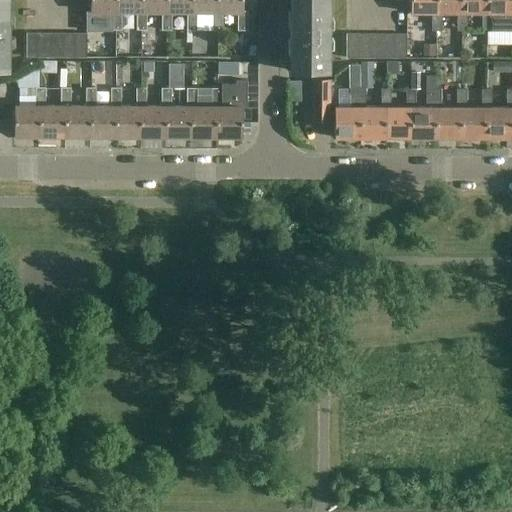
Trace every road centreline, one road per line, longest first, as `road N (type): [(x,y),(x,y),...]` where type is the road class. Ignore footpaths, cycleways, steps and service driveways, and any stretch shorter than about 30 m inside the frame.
road 1 (residential): [(0,167),(268,169)]
road 2 (residential): [(268,169),(511,172)]
road 3 (residential): [(268,169),(268,0)]
